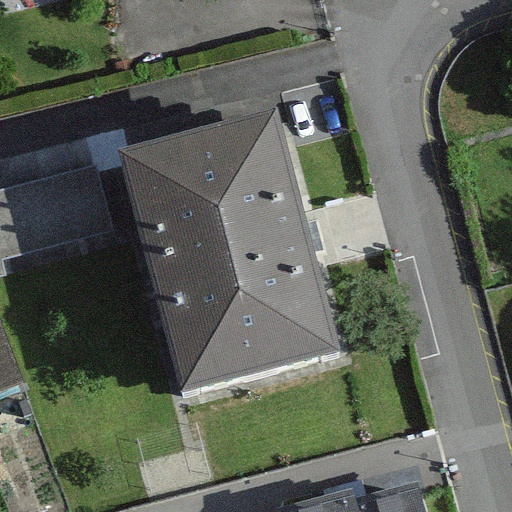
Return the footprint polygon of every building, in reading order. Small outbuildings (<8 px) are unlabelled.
[(273,125),(122,165),(182,396),(333,357),(273,125)] [(95,170),(0,193),(0,277),(3,276),(0,265),(0,254),(109,229),(95,170)] [(0,388),(17,382),(0,335),(0,388)] [(423,511),(418,490),(350,507),(351,511),(423,511)] [(351,511),(350,507),(347,496),(280,511),(351,511)]
